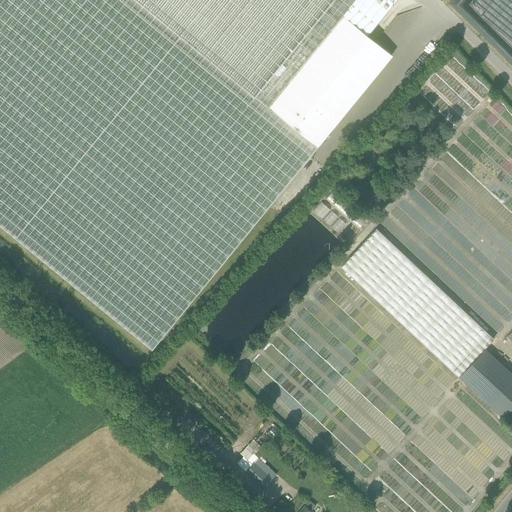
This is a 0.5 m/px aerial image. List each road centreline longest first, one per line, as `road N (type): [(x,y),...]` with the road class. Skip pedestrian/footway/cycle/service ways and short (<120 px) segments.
road 1 (unclassified): [(242,511),(0,284)]
road 2 (unknown): [(454,24),(426,31),(283,207)]
